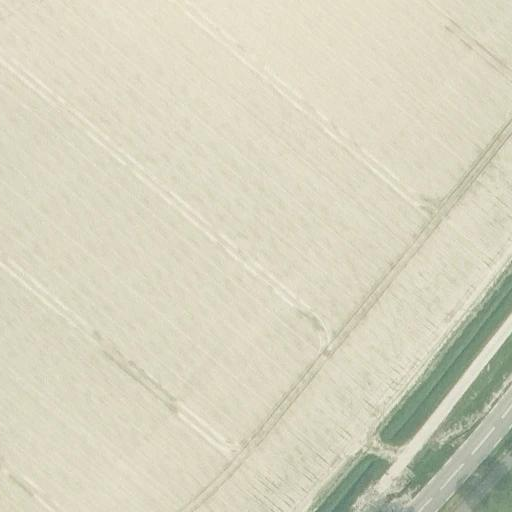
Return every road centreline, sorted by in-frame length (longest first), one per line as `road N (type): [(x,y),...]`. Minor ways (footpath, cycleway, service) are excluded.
road 1 (unclassified): [(378,492),(511,319)]
road 2 (tertiary): [(417,511),(511,404)]
